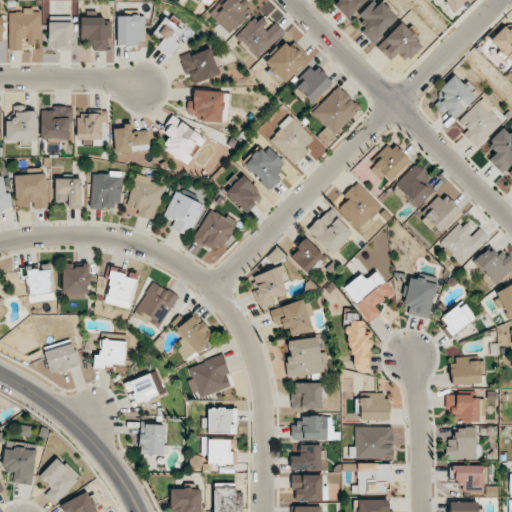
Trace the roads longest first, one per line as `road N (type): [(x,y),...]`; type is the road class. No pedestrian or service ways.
road 1 (residential): [(0,241),(39,235),(120,242),(181,261),(208,288),(250,341),(259,511)]
road 2 (residential): [(208,288),(497,0)]
road 3 (residential): [(283,0),(511,222)]
road 4 (tertiary): [(0,375),(111,461),(134,511)]
road 5 (residential): [(419,511),(409,360)]
road 6 (residential): [(0,77),(143,87)]
